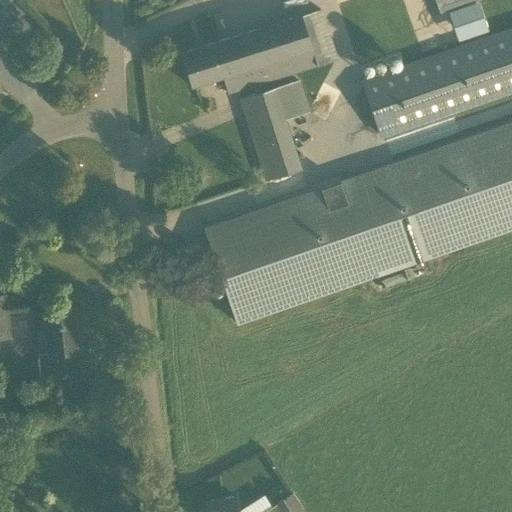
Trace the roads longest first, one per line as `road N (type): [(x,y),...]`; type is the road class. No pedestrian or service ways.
road 1 (unclassified): [(169,511),(122,117)]
road 2 (unclassified): [(0,184),(36,153),(122,117)]
